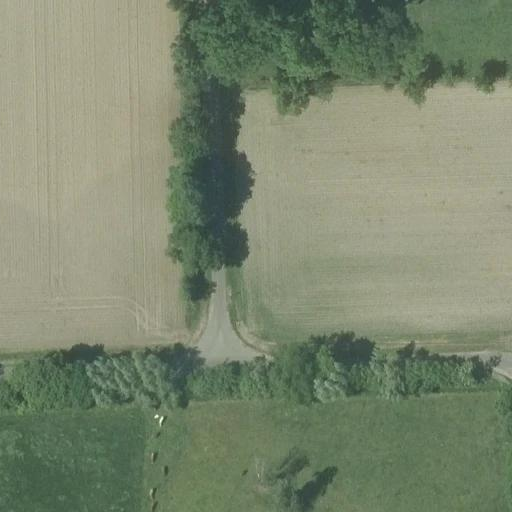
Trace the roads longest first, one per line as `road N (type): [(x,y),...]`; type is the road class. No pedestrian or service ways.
road 1 (unclassified): [(216,356),(209,0)]
road 2 (unclassified): [(216,356),(511,348)]
road 3 (unclassified): [(0,363),(216,356)]
